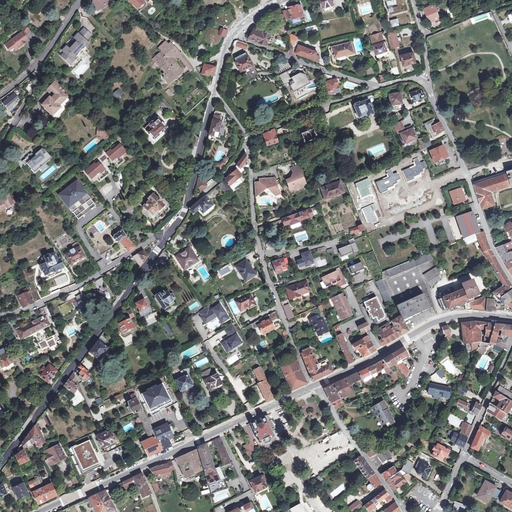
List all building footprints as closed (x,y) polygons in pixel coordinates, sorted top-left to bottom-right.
[(95,0),(93,2),(97,9),(100,7),(101,9),(107,5),(106,4),(112,0),(95,0)] [(139,8),(143,2),(144,2),(142,0),(129,0),(129,1),(137,9),(139,8)] [(386,0),(386,1),(388,0),(397,0),(399,5),(388,8),(390,14),(408,9),(405,0),(386,0)] [(293,21),(300,19),(299,17),(304,16),(301,4),(289,8),(292,20),(293,19),(293,21)] [(428,15),(431,24),(440,20),(435,7),(426,11),(428,15)] [(269,41),(271,35),(255,28),(249,38),(267,45),(269,41)] [(29,29),(4,43),(10,54),(31,43),(26,34),(30,32),(29,29)] [(78,54),(77,52),(81,48),(83,49),(88,44),(85,41),(91,35),(84,29),(73,40),(76,43),(72,47),(69,45),(64,50),(66,52),(62,55),(70,63),(78,54)] [(225,38),(228,31),(222,29),(219,36),(225,38)] [(396,31),(390,33),(390,34),(393,47),(396,47),(399,46),(396,31)] [(43,34),(37,42),(43,48),(50,38),(43,34)] [(383,38),(372,41),(376,54),(387,51),(383,38)] [(233,42),(233,44),(232,45),(246,49),(247,49),(248,45),(248,44),(237,41),(236,40),(235,41),(234,41),(233,42)] [(294,52),(318,61),(319,58),(318,56),(316,55),(317,52),(290,42),(290,41),(289,41),(288,53),(295,56),(294,52)] [(161,51),(162,52),(166,56),(175,47),(174,46),(170,43),(161,51)] [(351,43),(331,48),(334,58),(354,54),(351,43)] [(166,56),(162,52),(153,59),(160,66),(164,72),(164,73),(163,73),(163,74),(163,75),(164,75),(165,77),(163,78),(168,83),(179,74),(175,70),(178,67),(175,64),(174,64),(170,60),(177,55),(184,64),(187,66),(189,65),(189,63),(181,53),(179,53),(175,47),(166,56)] [(411,64),(416,63),(413,52),(401,55),(404,66),(404,65),(411,64)] [(395,55),(395,53),(389,55),(390,59),(390,62),(397,60),(397,59),(400,59),(398,54),(395,55)] [(248,56),(235,62),(240,73),(253,66),(248,56)] [(207,74),(214,75),(216,67),(203,65),(201,75),(207,76),(207,74)] [(372,68),(365,71),(368,78),(375,76),(372,68)] [(289,83),(294,93),(311,85),(303,70),(295,74),(292,69),(279,76),(284,86),(289,83)] [(33,72),(28,77),(32,81),(37,76),(33,72)] [(334,80),(334,79),(333,79),(332,79),(332,80),(330,76),(323,74),(328,95),(339,92),(336,80),(335,80),(334,80)] [(59,106),(67,97),(64,94),(66,92),(55,82),(50,88),(56,94),(52,99),(50,97),(43,105),(53,115),(60,107),(59,106)] [(118,90),(113,94),(117,99),(122,94),(118,90)] [(420,100),(425,97),(424,94),(423,94),(422,92),(420,92),(420,90),(412,93),(414,100),(419,98),(420,100)] [(14,93),(2,103),(10,113),(14,110),(13,108),(17,105),(15,102),(19,99),(14,93)] [(396,111),(397,111),(399,111),(399,110),(403,110),(400,93),(389,95),(392,112),(396,111)] [(373,114),(370,107),(371,106),(369,100),(368,100),(367,97),(362,99),(363,102),(360,103),(359,102),(355,104),(355,105),(354,106),(359,118),(366,115),(367,116),(373,114)] [(166,111),(170,108),(163,99),(157,104),(159,107),(161,105),(166,111)] [(214,131),(219,132),(221,121),(219,121),(220,117),(214,116),(209,135),(213,136),(214,131)] [(154,140),(167,127),(158,118),(154,122),(152,122),(150,124),(149,126),(145,130),(148,133),(146,135),(150,141),(153,138),(154,140)] [(444,131),(439,121),(435,123),(433,119),(425,122),(428,128),(432,126),(436,134),(444,131)] [(214,131),(213,136),(222,138),(226,123),(221,121),(219,132),(214,131)] [(399,130),(404,128),(401,122),(394,125),(397,133),(400,132),(399,130)] [(408,143),(409,144),(412,142),(412,141),(417,139),(411,126),(407,128),(408,131),(400,134),(405,144),(408,143)] [(312,129),(310,130),(309,129),(308,130),(308,131),(301,134),(305,143),(317,138),(312,129)] [(192,130),(189,144),(196,146),(199,138),(192,130)] [(274,130),(263,135),(267,146),(278,143),(274,130)] [(430,141),(424,142),(424,143),(421,145),(423,150),(426,148),(431,145),(430,141)] [(121,144),(106,154),(114,164),(128,154),(121,144)] [(442,146),(429,151),(434,162),(448,157),(442,146)] [(34,173),(51,158),(44,149),(30,160),(28,157),(21,162),(24,166),(27,164),(34,173)] [(246,153),(236,165),(240,169),(241,168),(247,160),(246,153)] [(409,160),(417,180),(429,176),(421,155),(409,160)] [(478,167),(474,156),(463,159),(468,171),(469,170),(478,167)] [(91,182),(107,172),(100,162),(84,172),(91,182)] [(244,170),(241,168),(240,169),(236,165),(234,168),(236,170),(239,173),(244,170)] [(291,169),(293,175),(294,178),(292,179),(286,181),(290,190),(293,189),(296,190),(299,188),(301,186),(305,184),(298,166),(291,169)] [(511,169),(506,171),(507,174),(474,184),(482,208),(494,204),(491,191),(511,185),(511,187),(511,186),(511,169)] [(230,188),(232,192),(235,190),(231,184),(241,175),(239,173),(236,170),(226,178),(225,179),(218,185),(222,191),(224,193),(230,188)] [(472,182),(474,184),(507,174),(506,171),(472,182)] [(197,186),(201,192),(206,188),(206,184),(202,178),(198,182),(197,186)] [(269,180),(261,180),(261,183),(254,183),(255,197),(265,188),(267,188),(275,196),(280,194),(274,180),(270,181),(270,180),(269,180)] [(346,183),(348,188),(352,187),(351,186),(356,184),(354,180),(348,182),(346,183)] [(73,213),(76,217),(93,203),(90,199),(91,199),(77,181),(59,195),(73,213)] [(340,182),(320,189),(324,199),(344,193),(340,182)] [(352,187),(348,188),(349,192),(351,196),(355,195),(360,193),(356,184),(351,186),(352,187)] [(3,211),(4,209),(4,208),(15,203),(11,196),(9,197),(5,188),(0,187),(0,194),(1,196),(3,200),(1,201),(1,202),(0,202),(0,211),(1,212),(3,211)] [(462,197),(464,196),(461,188),(450,192),(454,204),(463,201),(462,197)] [(413,190),(410,191),(418,212),(421,211),(413,190)] [(152,223),(170,204),(165,199),(161,203),(160,201),(161,201),(158,198),(157,197),(157,198),(153,194),(148,199),(149,200),(143,206),(150,214),(147,217),(152,223)] [(355,195),(351,196),(357,210),(363,207),(359,202),(358,203),(355,195)] [(208,199),(205,196),(191,207),(190,210),(193,215),(198,211),(199,210),(202,214),(213,205),(209,201),(208,199)] [(76,217),(78,219),(95,206),(93,203),(76,217)] [(363,207),(357,210),(359,215),(360,217),(366,214),(363,207)] [(119,212),(114,208),(110,211),(118,222),(124,218),(119,212)] [(306,210),(282,219),(283,222),(285,226),(289,224),(290,225),(291,225),(291,226),(299,222),(298,222),(300,221),(304,219),(306,218),(307,218),(308,218),(308,216),(306,210)] [(463,237),(479,232),(472,213),(457,218),(463,237)] [(367,218),(361,221),(363,224),(357,226),(360,232),(365,229),(371,227),(367,218)] [(182,223),(177,231),(181,234),(185,228),(182,223)] [(266,225),(259,227),(258,228),(260,235),(268,232),(266,225)] [(119,229),(119,230),(120,231),(114,235),(114,238),(115,240),(118,241),(119,240),(128,252),(135,248),(121,229),(119,229)] [(476,233),(478,238),(479,241),(492,266),(493,267),(504,287),(502,288),(501,287),(493,292),(498,299),(501,303),(505,305),(506,304),(511,299),(511,287),(510,284),(504,273),(498,264),(492,252),(488,246),(487,242),(487,241),(484,231),(479,232),(476,233)] [(473,240),(471,235),(463,239),(466,244),(473,240)] [(351,246),(338,251),(341,258),(358,252),(353,240),(350,242),(351,246)] [(511,250),(509,252),(505,243),(500,245),(498,241),(494,243),(496,247),(501,256),(508,269),(511,274),(511,250)] [(79,248),(78,248),(78,247),(70,252),(70,253),(66,255),(71,264),(84,257),(79,248)] [(185,269),(184,269),(184,270),(198,261),(189,247),(185,250),(185,251),(181,253),(175,256),(179,261),(180,261),(185,269)] [(134,258),(138,265),(140,267),(147,257),(143,250),(133,257),(131,258),(133,259),(134,258)] [(163,251),(157,259),(163,266),(170,260),(163,251)] [(363,255),(375,282),(382,279),(382,272),(374,251),(363,255)] [(43,263),(41,264),(40,264),(45,274),(46,273),(47,275),(47,277),(50,276),(53,275),(55,274),(53,270),(54,270),(55,271),(56,270),(57,271),(58,271),(60,270),(61,270),(60,268),(63,267),(60,260),(58,261),(54,252),(48,254),(47,253),(43,255),(44,256),(41,258),(42,259),(43,263)] [(310,252),(302,255),(304,261),(299,262),(301,269),(314,264),(310,252)] [(386,274),(387,273),(389,277),(433,259),(431,252),(425,255),(385,271),(385,273),(386,273),(386,274)] [(245,259),(233,267),(242,281),(254,274),(245,259)] [(278,259),(273,261),(272,262),(276,273),(282,270),(281,266),(285,265),(284,260),(282,261),(279,262),(278,259)] [(361,262),(348,266),(352,275),(364,271),(361,262)] [(98,269),(94,263),(90,265),(94,271),(98,269)] [(433,285),(435,282),(437,281),(439,279),(441,279),(437,269),(423,275),(431,287),(433,285)] [(332,281),(333,282),(334,283),(337,282),(336,280),(340,279),(338,274),(336,270),(322,277),(326,285),(331,283),(330,282),(332,281)] [(280,281),(281,285),(296,279),(294,276),(280,281)] [(382,279),(375,282),(383,300),(385,304),(391,300),(382,279)] [(468,303),(473,301),(472,297),(479,294),(477,286),(475,287),(472,280),(461,284),(463,289),(438,299),(441,309),(450,310),(451,308),(455,309),(456,306),(460,307),(460,304),(464,304),(464,306),(466,311),(472,310),(468,303)] [(299,294),(309,291),(306,281),(286,288),(290,298),(300,295),(299,294)] [(89,297),(88,297),(88,298),(88,299),(88,300),(89,300),(89,301),(90,301),(91,301),(91,300),(92,300),(95,307),(102,300),(102,299),(105,296),(104,295),(108,292),(104,286),(102,288),(101,285),(98,287),(100,292),(99,293),(96,288),(95,288),(92,289),(93,291),(88,294),(89,296),(89,297)] [(20,302),(23,307),(33,302),(27,289),(23,291),(24,294),(18,297),(20,302)] [(30,292),(34,302),(41,299),(36,289),(30,292)] [(77,301),(79,305),(83,313),(81,314),(80,314),(80,315),(79,317),(80,318),(80,319),(81,320),(82,320),(83,320),(84,320),(85,320),(87,319),(94,315),(81,291),(77,293),(80,298),(76,300),(77,301)] [(155,296),(156,297),(159,303),(163,308),(164,307),(168,305),(167,304),(173,300),(172,300),(175,298),(175,297),(173,294),(171,294),(170,295),(167,291),(164,293),(163,292),(161,293),(155,296)] [(396,306),(399,313),(401,316),(403,321),(430,309),(430,308),(434,307),(428,292),(423,294),(396,306)] [(473,301),(468,303),(472,310),(491,312),(495,309),(503,309),(503,305),(499,304),(492,293),(489,294),(473,301)] [(332,299),(329,301),(333,310),(345,304),(343,300),(342,301),(340,298),(339,294),(331,298),(332,299)] [(248,308),(255,305),(250,295),(235,302),(240,311),(248,307),(248,308)] [(77,301),(74,298),(58,307),(64,316),(75,309),(72,304),(77,301)] [(136,303),(140,312),(148,307),(146,304),(147,304),(146,302),(145,302),(144,299),(136,303)] [(377,299),(365,305),(367,310),(370,309),(370,312),(368,313),(370,317),(372,317),(374,322),(377,320),(379,325),(386,320),(386,317),(377,299)] [(209,306),(198,314),(206,327),(218,319),(222,326),(231,319),(221,302),(211,308),(209,306)] [(289,304),(283,306),(288,320),(294,317),(289,304)] [(345,304),(333,310),(337,318),(339,317),(340,319),(348,315),(347,312),(345,309),(347,308),(345,304)] [(276,311),(268,315),(270,319),(265,321),(264,320),(262,321),(262,323),(258,325),(263,334),(267,332),(272,329),(275,328),(270,320),(272,319),(272,320),(278,317),(276,311)] [(153,313),(144,318),(148,326),(157,321),(153,313)] [(319,335),(328,331),(322,318),(322,319),(320,314),(309,319),(311,323),(313,322),(319,335)] [(17,329),(19,334),(26,331),(28,335),(49,324),(45,315),(17,329)] [(270,319),(268,315),(252,323),(254,327),(258,325),(262,323),(262,321),(264,320),(265,321),(270,319)] [(128,316),(125,318),(125,320),(118,324),(123,332),(134,326),(128,316)] [(401,316),(393,320),(391,321),(395,327),(393,329),(392,327),(391,328),(388,323),(377,330),(386,344),(400,336),(408,331),(403,321),(401,316)] [(95,328),(99,323),(95,317),(90,320),(91,321),(93,326),(95,328)] [(171,331),(165,321),(162,323),(168,333),(171,331)] [(370,330),(366,321),(357,325),(360,331),(363,330),(364,329),(366,332),(370,330)] [(501,331),(503,325),(493,324),(485,323),(474,322),(469,323),(461,324),(463,344),(466,344),(467,351),(477,350),(479,345),(481,342),(479,328),(483,328),(484,330),(485,329),(486,331),(485,334),(485,336),(490,337),(489,344),(493,345),(495,344),(496,338),(497,335),(498,330),(501,331)] [(232,325),(224,331),(228,336),(224,339),(225,342),(221,344),(228,355),(244,344),(232,325)] [(496,338),(495,344),(507,349),(511,338),(511,326),(503,325),(501,331),(501,332),(501,333),(500,334),(501,335),(501,337),(503,337),(501,341),(496,338)] [(447,342),(450,338),(448,334),(449,332),(448,326),(441,328),(443,334),(446,335),(443,341),(447,342)] [(368,336),(363,339),(362,340),(352,345),(356,350),(358,349),(363,357),(370,354),(376,350),(383,346),(374,331),(372,329),(370,330),(366,332),(368,336)] [(103,333),(97,340),(103,344),(106,340),(103,333)] [(341,333),(335,335),(337,339),(338,342),(343,339),(344,339),(342,334),(341,333)] [(52,337),(38,344),(42,351),(48,348),(50,351),(57,347),(52,337)] [(343,339),(338,342),(348,364),(355,361),(354,359),(352,359),(347,349),(343,339)] [(103,344),(97,340),(88,352),(99,360),(107,349),(108,348),(103,344)] [(479,345),(477,350),(476,352),(482,354),(487,343),(483,343),(481,342),(479,345)] [(506,353),(507,349),(495,344),(494,346),(494,350),(501,353),(505,352),(506,353)] [(5,347),(0,349),(0,364),(1,368),(13,362),(5,347)] [(395,365),(397,364),(395,362),(397,361),(398,362),(400,361),(401,360),(400,359),(406,356),(413,364),(414,361),(413,360),(408,354),(404,348),(392,355),(383,360),(373,366),(368,369),(359,373),(349,378),(345,379),(340,382),(333,385),(325,389),(332,403),(336,409),(341,404),(341,403),(343,401),(340,399),(347,396),(354,393),(352,387),(353,386),(352,384),(356,383),(362,380),(363,381),(364,380),(363,379),(376,372),(377,373),(384,369),(387,367),(388,368),(390,367),(389,366),(394,363),(395,364),(395,365)] [(319,367),(318,364),(317,364),(310,350),(302,354),(304,358),(312,381),(332,371),(329,365),(324,367),(323,365),(319,367)] [(291,363),(288,364),(281,368),(291,390),(307,383),(300,368),(297,360),(297,358),(295,353),(288,356),(289,358),(291,363)] [(251,364),(254,370),(261,366),(257,360),(257,359),(253,361),(251,364)] [(82,379),(84,381),(86,379),(87,379),(87,378),(89,379),(90,377),(90,376),(90,375),(90,374),(86,372),(87,371),(79,364),(77,367),(81,370),(79,373),(80,374),(79,376),(78,376),(79,377),(82,379)] [(403,364),(399,366),(407,376),(410,371),(403,364)] [(52,386),(55,382),(50,379),(56,371),(49,365),(46,369),(44,368),(43,367),(41,370),(42,371),(44,372),(41,376),(48,381),(47,382),(52,386)] [(261,366),(254,370),(260,382),(257,384),(266,402),(275,398),(261,366)] [(188,376),(191,375),(188,368),(180,371),(183,377),(175,380),(180,391),(193,385),(188,376)] [(440,368),(435,372),(439,378),(444,374),(440,368)] [(216,386),(222,384),(217,374),(213,376),(210,369),(202,374),(209,389),(216,386)] [(393,373),(390,370),(387,372),(392,378),(395,375),(393,373)] [(69,400),(73,403),(72,404),(75,406),(84,399),(77,389),(78,387),(74,384),(77,380),(74,372),(64,386),(73,393),(71,396),(69,400)] [(451,388),(430,384),(428,394),(434,395),(434,398),(438,399),(439,396),(449,398),(451,388)] [(163,386),(143,396),(153,414),(172,404),(163,386)] [(458,388),(457,387),(454,392),(456,393),(464,396),(466,391),(458,388)] [(136,396),(132,389),(127,391),(129,396),(130,395),(132,400),(128,402),(130,406),(127,407),(131,416),(138,412),(143,423),(142,423),(146,430),(150,438),(141,443),(148,456),(164,449),(160,442),(154,430),(153,428),(152,427),(148,419),(144,411),(143,410),(136,396)] [(503,389),(500,394),(505,397),(508,392),(503,389)] [(505,397),(500,394),(495,391),(493,397),(500,401),(500,403),(492,398),(490,403),(487,411),(506,422),(510,416),(509,416),(507,414),(511,405),(511,402),(510,401),(505,397)] [(374,412),(375,415),(378,413),(384,424),(386,423),(388,426),(394,423),(391,416),(393,415),(388,408),(386,409),(385,406),(387,405),(384,400),(371,407),(374,412)] [(474,407),(469,405),(465,412),(469,414),(470,412),(471,413),(472,413),(477,415),(482,405),(476,402),(474,407)] [(45,411),(43,415),(48,427),(52,425),(45,411)] [(155,416),(148,419),(152,427),(153,428),(166,422),(162,412),(155,416)] [(378,413),(375,415),(381,426),(384,424),(378,413)] [(264,442),(267,443),(270,441),(271,439),(270,437),(274,436),(272,431),(274,430),(274,428),(275,428),(271,419),(270,420),(268,415),(259,419),(250,423),(260,442),(263,440),(264,442)] [(166,422),(153,428),(154,430),(167,424),(166,422)] [(36,424),(34,427),(41,442),(44,441),(36,424)] [(154,430),(160,442),(173,436),(167,424),(154,430)] [(460,435),(453,432),(452,433),(455,434),(453,439),(457,441),(456,443),(463,447),(467,438),(472,427),(465,424),(462,431),(461,430),(460,435)] [(483,447),(487,438),(486,437),(489,432),(480,426),(471,447),(478,450),(480,445),(483,447)] [(30,432),(21,444),(23,448),(35,443),(37,449),(43,446),(41,442),(34,427),(30,432)] [(511,430),(506,427),(501,435),(511,441),(511,440),(511,430)] [(189,429),(183,432),(185,438),(192,435),(189,429)] [(103,447),(104,449),(110,447),(109,444),(115,441),(110,431),(106,433),(105,431),(97,436),(98,439),(102,447),(103,447)] [(343,435),(297,458),(303,468),(348,445),(343,435)] [(160,442),(164,449),(176,443),(173,436),(160,442)] [(220,437),(213,440),(215,444),(224,465),(232,462),(220,437)] [(442,460),(445,455),(447,456),(450,451),(443,447),(446,441),(439,438),(436,444),(437,444),(432,455),(442,460)] [(88,440),(67,449),(73,461),(76,460),(82,473),(99,465),(88,440)] [(229,488),(224,477),(219,467),(216,468),(215,468),(214,469),(206,443),(198,447),(206,472),(205,472),(206,475),(209,485),(212,493),(229,488)] [(250,443),(243,447),(247,453),(254,450),(250,443)] [(59,444),(44,452),(50,465),(65,457),(59,444)] [(110,452),(113,458),(124,454),(121,447),(110,452)] [(387,460),(394,455),(394,454),(395,453),(394,452),(393,453),(389,447),(381,451),(376,454),(373,449),(366,453),(369,458),(375,467),(387,460)] [(29,460),(24,449),(18,454),(16,456),(20,464),(29,460)] [(202,469),(197,449),(177,458),(186,477),(202,469)] [(421,455),(418,461),(428,466),(430,460),(421,455)] [(371,483),(368,485),(367,486),(370,490),(372,490),(375,488),(381,484),(374,474),(367,463),(366,463),(361,456),(355,461),(367,479),(368,478),(371,483)] [(397,473),(393,467),(388,470),(388,471),(382,476),(385,480),(393,491),(406,481),(405,481),(411,477),(409,475),(414,464),(407,459),(404,466),(402,470),(401,470),(397,473)] [(428,466),(418,461),(416,466),(419,468),(417,473),(426,478),(431,467),(428,466)] [(168,463),(167,464),(157,466),(150,469),(155,475),(164,473),(170,471),(168,463)] [(133,477),(136,482),(143,497),(151,493),(142,473),(133,477)] [(260,490),(267,487),(264,482),(267,481),(264,475),(262,476),(261,476),(250,481),(256,495),(261,493),(260,490)] [(320,475),(314,479),(317,484),(323,480),(320,475)] [(37,479),(36,479),(28,483),(31,487),(39,483),(42,482),(39,477),(37,478),(37,479)] [(136,482),(133,477),(123,482),(125,488),(131,485),(134,483),(136,482)] [(486,481),(477,496),(488,502),(496,487),(486,481)] [(23,483),(13,488),(18,499),(28,495),(23,483)] [(57,495),(51,484),(50,485),(42,488),(33,493),(39,504),(47,500),(57,495)] [(332,497),(346,489),(343,484),(329,493),(332,497)] [(89,498),(92,504),(96,511),(116,511),(105,490),(98,494),(89,498)] [(376,506),(374,504),(378,501),(379,502),(384,498),(388,503),(392,500),(385,490),(365,506),(369,511),(375,507),(376,506)] [(511,509),(511,492),(507,490),(501,501),(509,506),(509,507),(511,509)] [(250,500),(242,504),(244,509),(252,506),(250,500)] [(358,500),(350,506),(353,511),(354,511),(362,507),(358,500)] [(396,503),(385,511),(384,511),(400,511),(401,511),(396,503)] [(453,509),(461,511),(463,511),(466,507),(455,503),(453,509)]
